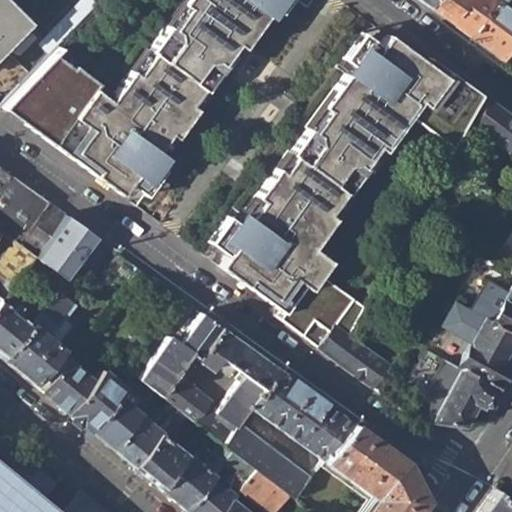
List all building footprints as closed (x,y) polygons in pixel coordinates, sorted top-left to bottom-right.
[(68,65),(48,50),(46,52),(0,100),(0,105),(119,194),(133,174),(151,187),(164,170),(155,163),(161,155),(155,151),(168,133),(173,137),(195,108),(189,104),(201,88),(204,90),(222,65),(219,63),(246,26),(252,30),(270,5),(279,12),(287,0),(177,0),(148,40),(154,44),(138,66),(133,62),(107,97),(91,86),(95,80),(70,62),(68,65)] [(78,0),(37,43),(46,52),(48,50),(96,0),(78,0)] [(433,0),(429,7),(470,38),(495,0),(433,0)] [(470,38),(503,63),(511,50),(511,0),(495,0),(470,38)] [(0,51),(25,27),(0,1),(0,51)] [(278,317),(365,383),(381,360),(345,332),(360,305),(318,274),(329,260),(311,247),(333,217),(327,213),(343,191),(346,193),(364,168),(362,166),(388,130),(394,134),(408,115),(451,146),(480,95),(431,59),(427,64),(386,33),(371,53),(354,40),(341,57),(350,64),(332,88),(338,93),(310,129),(307,127),(289,151),(292,154),(280,170),(277,168),(255,196),(261,200),(248,218),(243,213),(236,222),(227,215),(214,233),(232,246),(217,265),(281,313),(278,317)] [(505,151),(511,141),(511,119),(486,100),(471,125),(505,151)] [(0,230),(12,239),(0,253),(0,292),(21,267),(63,214),(0,167),(0,230)] [(417,219),(429,226),(437,212),(425,205),(417,219)] [(44,286),(53,293),(74,265),(77,261),(96,237),(63,214),(21,267),(44,286)] [(96,237),(77,261),(91,271),(110,248),(96,237)] [(81,270),(74,265),(53,293),(37,312),(29,322),(0,356),(0,357),(13,368),(32,383),(60,348),(44,335),(54,324),(56,325),(74,304),(62,294),(81,270)] [(511,275),(488,322),(511,335),(511,275)] [(53,293),(44,286),(29,306),(37,312),(53,293)] [(0,356),(29,322),(17,312),(20,307),(16,302),(18,298),(9,292),(3,301),(0,298),(0,356)] [(142,368),(141,370),(137,375),(157,391),(174,372),(188,352),(195,359),(220,327),(199,312),(176,343),(168,337),(142,368)] [(454,365),(458,367),(498,389),(511,366),(500,360),(511,339),(511,335),(488,322),(481,318),(454,365)] [(220,327),(195,359),(197,360),(209,371),(216,364),(231,376),(236,370),(242,376),(215,411),(207,405),(211,400),(182,378),(174,372),(157,391),(178,408),(187,416),(206,431),(219,442),(243,414),(249,406),(277,368),(220,327)] [(188,352),(174,372),(182,378),(197,360),(195,359),(188,352)] [(39,389),(67,412),(93,381),(65,358),(39,389)] [(142,368),(132,359),(126,367),(137,375),(141,370),(142,368)] [(490,404),(498,389),(458,367),(429,421),(461,426),(473,403),(479,406),(490,404)] [(277,368),(249,406),(301,446),(298,450),(304,457),(309,452),(321,463),(352,423),(277,368)] [(67,412),(88,429),(117,395),(122,387),(101,371),(93,381),(67,412)] [(139,414),(117,395),(88,429),(111,449),(139,414)] [(178,408),(169,421),(178,427),(187,416),(178,408)] [(159,433),(160,431),(139,414),(111,449),(132,466),(159,433)] [(275,440),(243,414),(219,442),(221,443),(232,451),(254,469),(285,494),(292,500),(309,479),(269,447),(275,440)] [(160,431),(159,433),(170,442),(181,429),(178,427),(169,421),(160,431)] [(414,511),(424,499),(404,460),(352,423),(321,463),(318,467),(364,501),(356,511),(414,511)] [(158,487),(183,508),(209,480),(213,475),(202,464),(219,442),(206,431),(186,455),(158,487)] [(158,487),(186,455),(170,442),(159,433),(132,466),(158,487)] [(222,464),(244,481),(254,469),(232,451),(222,464)] [(57,511),(0,464),(0,511),(57,511)] [(237,490),(261,511),(270,511),(285,494),(254,469),(244,481),(237,490)] [(183,508),(187,511),(217,511),(229,498),(230,497),(209,480),(183,508)] [(476,511),(507,511),(511,507),(492,490),(476,511)] [(245,511),(229,498),(217,511),(245,511)]
